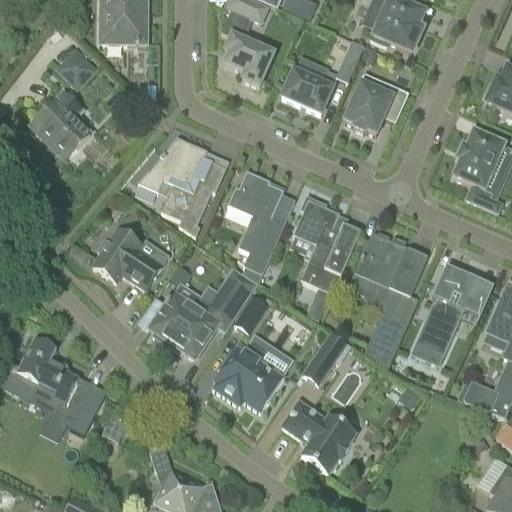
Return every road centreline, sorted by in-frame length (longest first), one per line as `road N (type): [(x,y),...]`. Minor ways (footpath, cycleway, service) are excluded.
road 1 (residential): [(308,511),(230,456),(0,237)]
road 2 (residential): [(401,203),(183,109),(183,0)]
road 3 (residential): [(487,0),(401,203)]
road 4 (residential): [(511,253),(401,203)]
